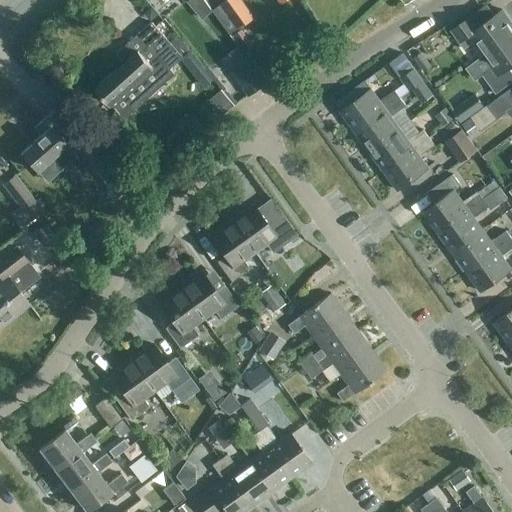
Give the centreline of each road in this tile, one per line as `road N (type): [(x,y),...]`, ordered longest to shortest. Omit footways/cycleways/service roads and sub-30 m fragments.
road 1 (residential): [(0,408),(48,375),(156,217),(257,128)]
road 2 (residential): [(440,384),(257,128)]
road 3 (residential): [(257,128),(451,0)]
road 4 (residential): [(333,487),(340,458),(440,384)]
road 5 (residential): [(511,481),(440,384)]
